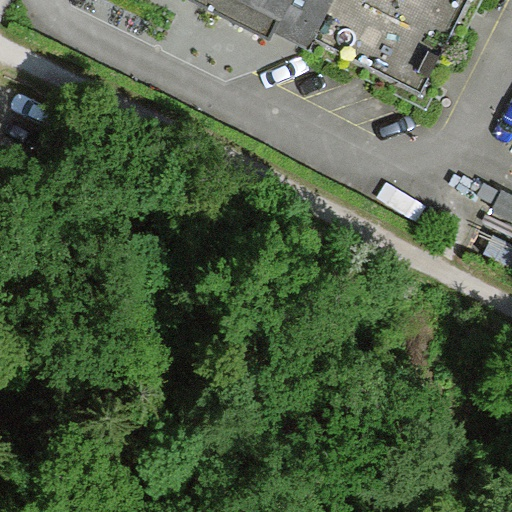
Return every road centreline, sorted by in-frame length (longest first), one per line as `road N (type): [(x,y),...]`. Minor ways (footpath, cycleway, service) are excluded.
road 1 (residential): [(511,71),(448,208),(74,21),(51,0)]
road 2 (track): [(511,311),(0,49)]
